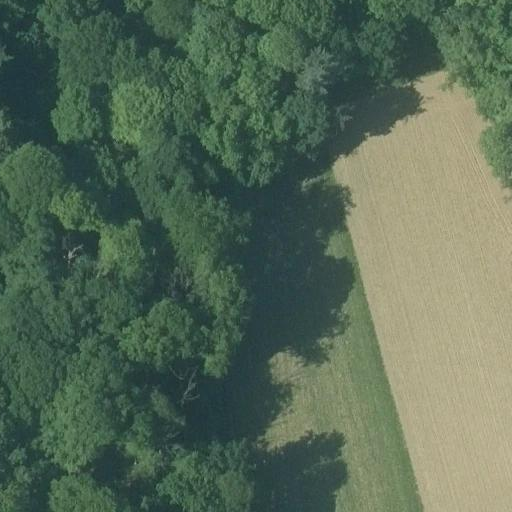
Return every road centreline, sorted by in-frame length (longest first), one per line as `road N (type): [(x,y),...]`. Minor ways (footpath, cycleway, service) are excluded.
road 1 (track): [(244,511),(199,189),(176,184),(145,245),(0,390)]
road 2 (track): [(179,0),(187,95),(176,184)]
